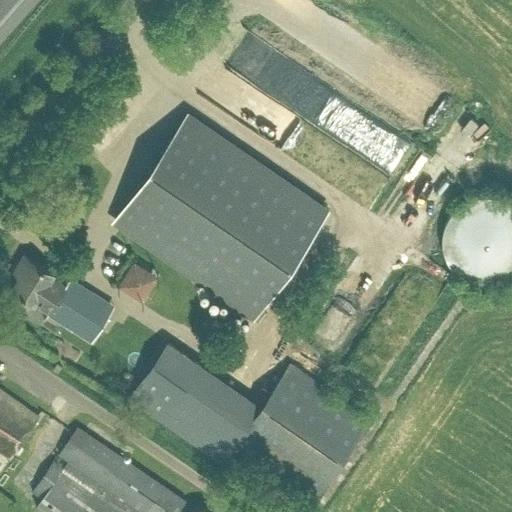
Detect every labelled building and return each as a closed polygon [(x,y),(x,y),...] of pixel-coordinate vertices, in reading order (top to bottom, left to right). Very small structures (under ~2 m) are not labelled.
[(112,122),(131,108),(125,100),(106,114),(112,122)] [(254,315),(326,210),(185,113),(113,217),(254,315)] [(495,194),(485,194),(477,195),(471,196),(466,199),(459,203),(452,209),(447,217),(443,228),(442,233),(442,243),(443,249),(444,254),(447,260),(452,268),(458,274),(467,279),(475,282),(484,283),(491,283),(503,280),(511,275),(511,201),(504,197),(495,194)] [(44,271),(47,267),(24,253),(14,270),(21,274),(12,288),(34,301),(35,300),(49,309),(48,312),(85,335),(92,324),(76,314),(80,309),(86,313),(98,294),(64,272),(58,280),(44,271)] [(166,340),(126,395),(162,421),(202,365),(166,340)] [(233,442),(311,499),(368,422),(289,364),(233,442)] [(0,446),(10,453),(37,414),(0,388),(0,446)] [(36,504),(46,511),(177,511),(185,502),(78,425),(58,453),(67,459),(62,465),(54,458),(32,489),(42,496),(36,504)]
